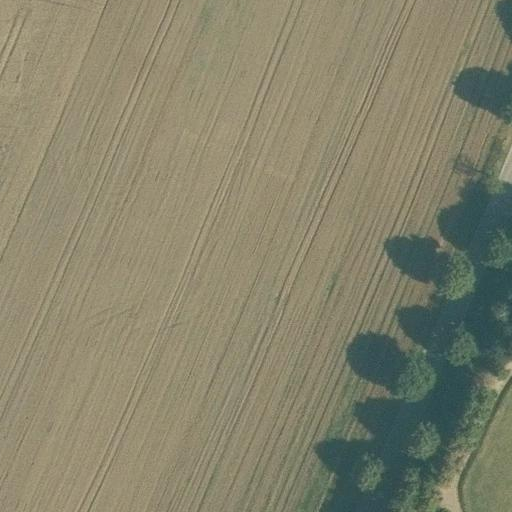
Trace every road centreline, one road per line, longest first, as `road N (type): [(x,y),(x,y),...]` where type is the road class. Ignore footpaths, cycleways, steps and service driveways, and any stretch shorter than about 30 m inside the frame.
road 1 (tertiary): [(511,178),(368,511)]
road 2 (track): [(446,477),(511,364)]
